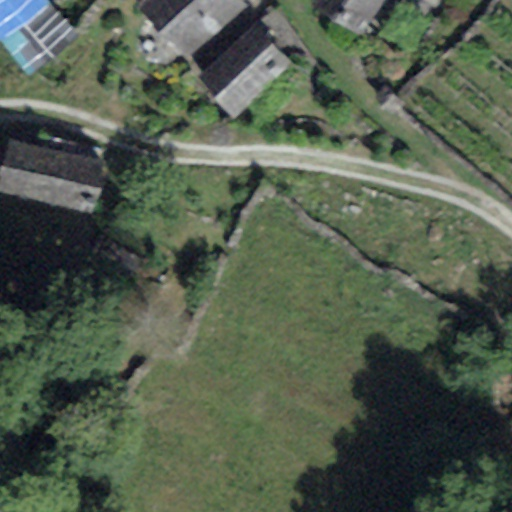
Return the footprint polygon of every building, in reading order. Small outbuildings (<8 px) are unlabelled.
[(68,31),(40,0),(0,0),(0,36),(27,67),(68,31)] [(246,7),(239,0),(142,0),(137,5),(189,60),(246,7)] [(315,0),(312,5),(358,36),(382,0),(315,0)] [(255,26),(195,80),(232,119),(291,65),(255,26)] [(105,164),(8,140),(0,174),(0,193),(92,216),(105,164)]
